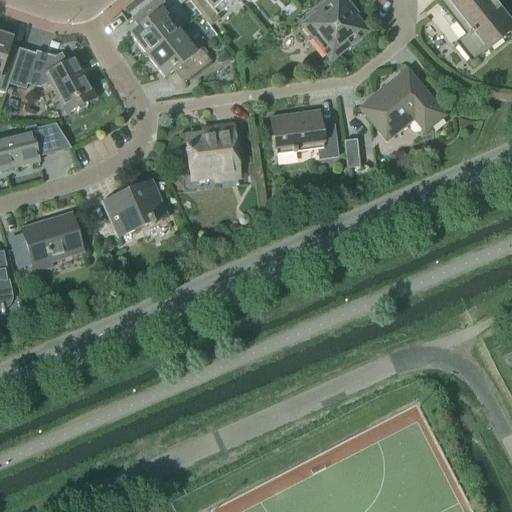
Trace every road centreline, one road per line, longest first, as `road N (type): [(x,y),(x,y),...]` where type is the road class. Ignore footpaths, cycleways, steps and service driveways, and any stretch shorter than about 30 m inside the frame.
road 1 (tertiary): [(0,381),(511,158)]
road 2 (residential): [(138,112),(352,83),(404,38),(404,0)]
road 3 (residential): [(138,112),(138,138),(108,169),(0,207)]
road 4 (residential): [(138,112),(73,4)]
